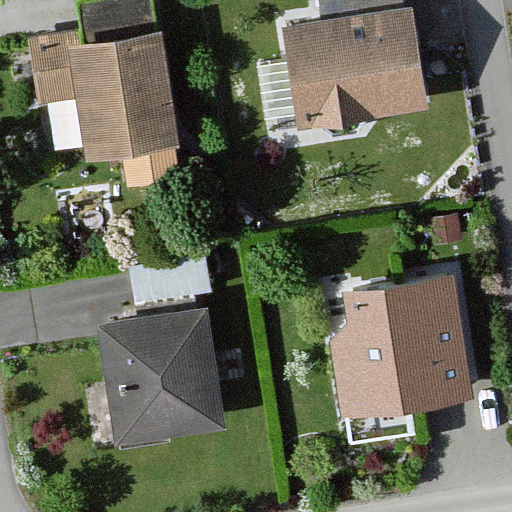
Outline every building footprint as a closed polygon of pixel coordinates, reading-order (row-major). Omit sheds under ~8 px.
[(116,0),(74,0),(77,30),(145,26),(143,0),(127,0),(116,1),(116,0)] [(396,8),(395,0),(310,0),(313,18),(279,24),(294,124),(420,105),(405,6),(396,8)] [(169,145),(155,30),(58,42),(57,35),(22,39),(30,109),(45,107),(50,150),(76,147),(77,156),(169,145)] [(451,223),(427,227),(431,246),(454,241),(451,223)] [(206,293),(201,258),(123,268),(128,303),(206,293)] [(342,326),(327,343),(337,413),(469,394),(452,272),(337,288),(342,326)] [(215,422),(198,306),(89,322),(106,438),(215,422)]
